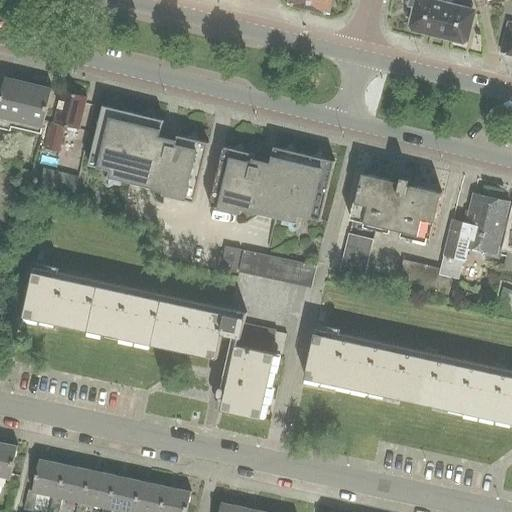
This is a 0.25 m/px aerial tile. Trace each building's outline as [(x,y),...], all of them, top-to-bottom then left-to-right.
[(329,15),(331,0),(288,0),(288,5),(329,15)] [(432,0),(406,0),(405,5),(415,8),(410,27),(413,32),(423,34),(432,0)] [(436,0),(432,0),(423,34),(444,40),(452,7),(436,3),(436,0)] [(469,41),(475,17),(472,11),(458,8),(459,0),(454,0),(452,7),(444,40),(462,44),(469,41)] [(511,56),(511,25),(508,24),(501,54),(511,56)] [(0,124),(42,135),(53,90),(6,78),(0,102),(0,124)] [(80,129),(87,98),(63,92),(56,122),(52,121),(46,148),(59,152),(66,126),(80,129)] [(194,204),(209,145),(179,137),(179,135),(162,130),(165,121),(104,106),(89,164),(110,170),(109,177),(163,191),(162,196),(194,204)] [(225,148),(210,207),(242,215),(243,210),(298,224),(300,217),(321,222),(336,162),(275,148),(273,157),(256,153),(255,155),(225,148)] [(44,167),(38,189),(61,195),(67,174),(44,167)] [(431,239),(442,193),(409,185),(410,180),(402,178),(401,183),(363,174),(356,202),(355,202),(351,220),(431,239)] [(502,249),(498,248),(509,204),(475,196),(471,213),(466,212),(463,224),(453,222),(442,270),(453,273),(453,270),(463,265),(467,247),(490,253),(489,257),(500,260),(502,249)] [(365,276),(374,240),(350,234),(341,270),(365,276)] [(237,272),(243,249),(227,245),(222,268),(237,272)] [(251,275),(256,252),(245,250),(240,272),(251,275)] [(261,277),(266,255),(256,253),(251,275),(261,277)] [(271,279),(276,257),(266,255),(261,277),(271,279)] [(271,279),(281,281),(286,259),(276,257),(271,279)] [(291,284),(296,261),(286,259),(281,281),(291,284)] [(398,285),(435,294),(441,269),(404,260),(398,285)] [(301,286),(306,263),(296,261),(291,284),(301,286)] [(312,288),(317,266),(306,263),(301,286),(312,288)] [(36,267),(25,317),(41,321),(42,315),(58,318),(57,324),(88,331),(89,331),(104,335),(106,329),(122,332),(120,338),(165,348),(168,349),(170,343),(186,346),(184,352),(218,359),(223,335),(232,337),(238,338),(225,394),(224,400),(222,410),(262,419),(266,403),(270,385),(276,354),(272,353),(262,350),(251,348),(241,346),(245,324),(248,313),(36,267)] [(511,296),(501,292),(497,305),(511,309),(511,296)] [(482,293),(479,308),(494,311),(496,295),(482,293)] [(245,324),(241,346),(251,348),(256,326),(245,324)] [(256,326),(251,348),(262,350),(267,328),(256,326)] [(267,328),(262,350),(272,353),(277,331),(267,328)] [(311,355),(306,379),(325,383),(326,377),(345,381),(344,387),(370,392),(382,395),(383,389),(402,393),(401,399),(439,408),(441,402),(460,406),(458,412),(496,420),(511,423),(511,419),(511,371),(317,329),(311,355)] [(0,476),(12,479),(19,446),(0,442),(0,476)] [(29,491),(25,510),(35,511),(39,493),(55,497),(59,498),(66,465),(41,459),(34,492),(29,491)] [(55,497),(51,511),(60,511),(64,499),(80,502),(84,503),(91,470),(66,465),(59,498),(55,497)] [(80,502),(77,511),(87,511),(89,504),(105,508),(109,509),(116,476),(91,470),(84,503),(80,502)] [(105,508),(104,511),(113,511),(114,510),(124,511),(134,511),(142,481),(116,476),(109,509),(105,508)] [(161,511),(167,487),(142,481),(134,511),(161,511)] [(187,511),(192,492),(167,487),(161,511),(187,511)]
